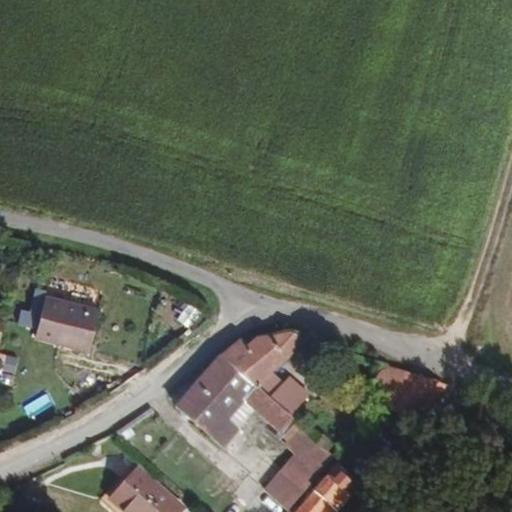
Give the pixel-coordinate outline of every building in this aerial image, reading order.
[(82,355),(92,316),(40,303),(29,342),(82,355)] [(288,329),(251,335),(222,358),(303,431),(309,423),(302,416),(315,401),(297,383),(289,389),(271,372),(306,335),(288,329)] [(303,431),(222,358),(178,403),(223,444),(240,425),(232,416),(247,400),(255,409),(279,431),(276,435),(280,438),(284,434),(297,451),(319,471),(331,456),(303,431)] [(412,365),(390,359),(373,379),(388,392),(412,365)] [(417,421),(454,378),(414,366),(389,395),(417,421)] [(51,405),(45,393),(23,405),(29,417),(51,405)] [(232,416),(240,425),(255,409),(247,400),(232,416)] [(279,471),(301,491),(313,477),(292,456),(279,471)] [(339,511),(359,489),(345,475),(348,471),(342,466),(301,511),(339,511)] [(138,471),(112,500),(125,511),(181,511),(182,511),(138,471)] [(258,495),(277,511),(282,511),(301,491),(279,471),(258,495)] [(125,511),(112,500),(110,502),(120,511),(125,511)]
